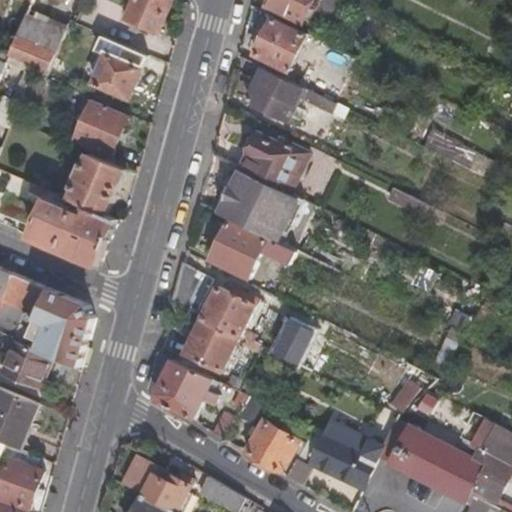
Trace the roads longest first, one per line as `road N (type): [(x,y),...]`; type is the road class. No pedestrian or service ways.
road 1 (tertiary): [(217,0),(134,300)]
road 2 (residential): [(108,397),(308,511)]
road 3 (residential): [(134,300),(0,243)]
